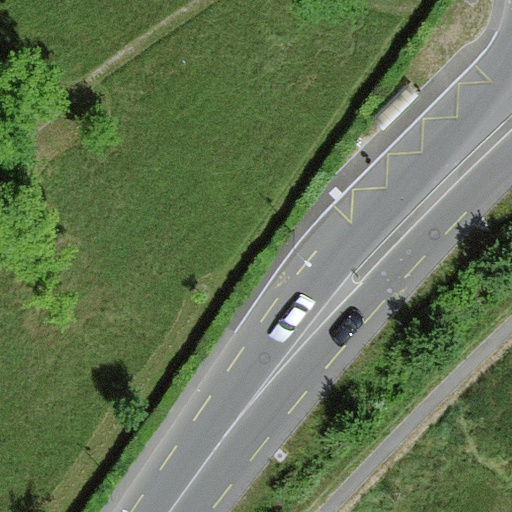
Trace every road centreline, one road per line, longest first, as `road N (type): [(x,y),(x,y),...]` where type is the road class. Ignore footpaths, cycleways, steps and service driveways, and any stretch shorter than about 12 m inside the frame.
road 1 (secondary): [(511,71),(334,259),(247,410)]
road 2 (secondary): [(247,410),(379,295),(511,161)]
road 3 (secondary): [(171,511),(247,410)]
